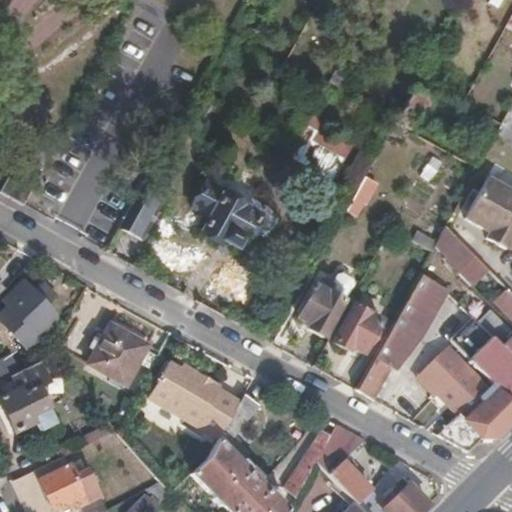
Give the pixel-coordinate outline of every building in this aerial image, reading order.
[(215,86),(227,64),(212,55),(200,78),(215,86)] [(409,135),(417,120),(427,103),(420,99),(422,95),(417,93),(416,97),(408,93),(397,113),(391,125),(409,135)] [(391,125),(397,113),(390,108),(383,120),(391,125)] [(332,178),(350,145),(309,123),(292,157),(332,178)] [(511,126),(495,136),(511,153),(511,126)] [(41,171),(49,155),(24,141),(15,157),(41,171)] [(355,191),(366,171),(357,166),(363,154),(359,152),(347,172),(341,184),(355,191)] [(366,171),(372,160),(363,154),(357,166),(366,171)] [(33,186),(10,173),(0,190),(0,195),(13,202),(21,207),(33,186)] [(511,195),(499,189),(484,181),(469,208),(462,222),(486,235),(483,241),(503,252),(506,247),(511,251),(511,195)] [(150,226),(167,195),(143,182),(137,192),(117,229),(142,242),(150,226)] [(191,214),(205,187),(202,185),(187,212),(191,214)] [(256,218),(245,212),(248,207),(243,204),(240,209),(219,197),(220,196),(205,187),(191,214),(205,222),(198,235),(215,245),(217,243),(233,252),(237,245),(240,247),(256,218)] [(349,218),(357,203),(350,200),(342,214),(349,218)] [(471,258),(443,229),(433,247),(448,262),(445,265),(456,276),(471,258)] [(470,290),(486,273),(471,258),(456,276),(470,290)] [(422,330),(444,292),(437,288),(417,277),(399,309),(388,330),(373,356),(354,392),(369,401),(398,348),(402,350),(415,327),(422,330)] [(44,308),(48,304),(37,292),(32,296),(22,285),(2,303),(23,328),(36,342),(49,332),(44,326),(53,319),(44,308)] [(53,299),(42,287),(37,292),(48,304),(53,299)] [(321,341),(342,304),(313,287),(296,321),(307,328),(304,333),(321,341)] [(511,299),(503,290),(492,301),(511,322),(511,299)] [(373,356),(388,330),(378,325),(379,324),(351,308),(330,347),(346,355),(349,351),(360,357),(363,351),(373,356)] [(511,362),(494,345),(470,320),(447,341),(480,375),(492,387),(511,407),(511,362)] [(124,387),(147,347),(109,326),(87,366),(124,387)] [(511,345),(503,337),(494,345),(511,362),(511,345)] [(481,398),(486,392),(463,368),(445,350),(416,377),(441,403),(454,417),(461,422),(474,409),(477,411),(480,407),(475,403),(481,398)] [(0,382),(19,373),(13,358),(0,363),(0,382)] [(238,403),(216,391),(217,387),(190,372),(188,377),(177,371),(166,364),(146,400),(193,426),(217,440),(238,403)] [(55,425),(34,382),(43,379),(37,365),(19,373),(0,382),(0,406),(13,434),(33,425),(37,434),(55,425)] [(188,377),(190,372),(180,366),(177,371),(188,377)] [(479,440),(496,439),(511,422),(511,407),(492,387),(486,392),(481,398),(475,403),(480,407),(477,411),(474,409),(461,422),(454,417),(434,437),(465,454),(479,440)] [(286,511),(246,472),(249,468),(240,460),(244,455),(230,441),(252,404),(242,396),(238,403),(217,440),(204,463),(189,477),(209,498),(207,500),(218,511),(219,509),(221,511),(286,511)] [(61,458),(109,434),(106,427),(85,437),(82,430),(54,444),(61,458)] [(367,493),(341,465),(338,467),(325,452),(334,437),(364,453),(367,447),(333,429),(328,437),(328,438),(314,465),(331,483),(354,506),(367,493)] [(294,500),(314,465),(328,438),(328,437),(320,433),(289,479),(282,488),(294,500)] [(92,511),(73,474),(69,466),(39,482),(52,511),(53,511),(70,504),(74,511),(78,509),(79,511),(92,511)] [(86,467),(73,474),(92,511),(104,511),(108,511),(86,467)] [(421,511),(426,507),(412,492),(407,487),(406,489),(400,482),(391,491),(393,492),(379,505),(371,511),(421,511)] [(371,511),(379,505),(367,493),(354,506),(358,511),(371,511)] [(128,510),(129,511),(153,511),(158,508),(148,494),(128,510)]
